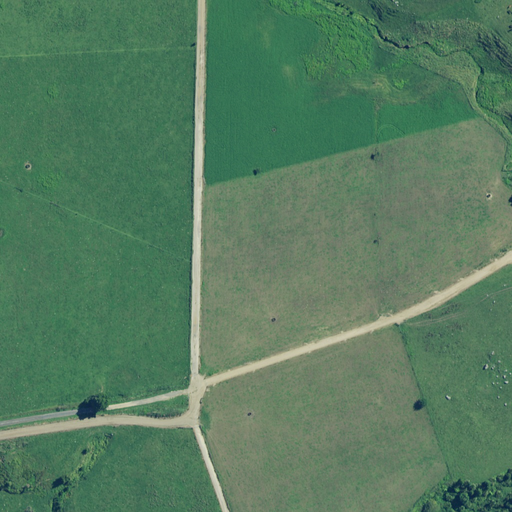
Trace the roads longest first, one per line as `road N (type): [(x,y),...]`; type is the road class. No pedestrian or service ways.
road 1 (track): [(199,0),(193,390)]
road 2 (track): [(511,279),(193,390)]
road 3 (unclassified): [(0,423),(193,390)]
